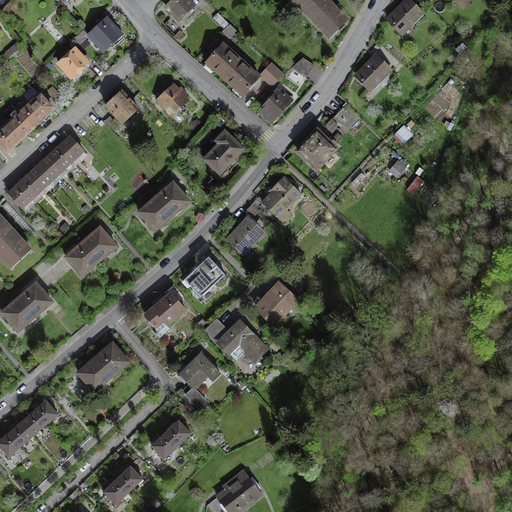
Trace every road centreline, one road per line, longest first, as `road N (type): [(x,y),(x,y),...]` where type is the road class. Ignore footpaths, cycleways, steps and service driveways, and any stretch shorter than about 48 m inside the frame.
road 1 (track): [(337,511),(386,382),(490,177)]
road 2 (residential): [(114,316),(206,232),(279,146)]
road 3 (residential): [(0,180),(157,35)]
road 4 (residential): [(17,511),(159,373)]
road 5 (track): [(448,366),(490,177)]
road 6 (residential): [(49,511),(166,390),(159,373)]
road 7 (residential): [(279,146),(341,67),(378,0)]
road 8 (residential): [(157,35),(279,146)]
road 9 (residential): [(0,414),(114,316)]
road 10 (track): [(487,497),(450,409),(448,366)]
